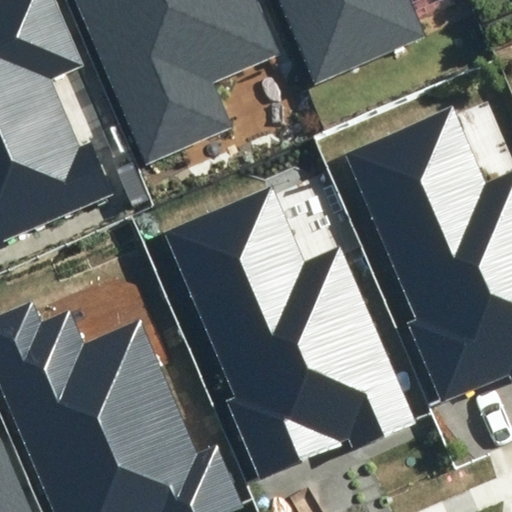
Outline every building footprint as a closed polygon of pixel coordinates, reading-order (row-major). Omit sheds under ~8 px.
[(0,0),(0,241),(111,193),(90,144),(80,148),(50,79),(82,65),(53,0),(0,0)] [(74,0),(147,163),(233,125),(215,84),(281,54),(256,0),(74,0)] [(277,0),(314,84),(427,35),(411,0),(277,0)] [(511,175),(488,186),(454,108),(343,156),(414,319),(406,322),(442,405),(510,376),(511,379),(511,175)] [(303,265),(271,189),(163,234),(232,396),(224,399),(258,477),(350,438),(353,446),(411,422),(338,250),(303,265)] [(32,302),(0,315),(0,380),(56,511),(233,511),(246,507),(218,442),(198,451),(141,319),(84,343),(70,309),(41,322),(32,302)] [(0,438),(0,511),(30,511),(1,438),(0,438)]
